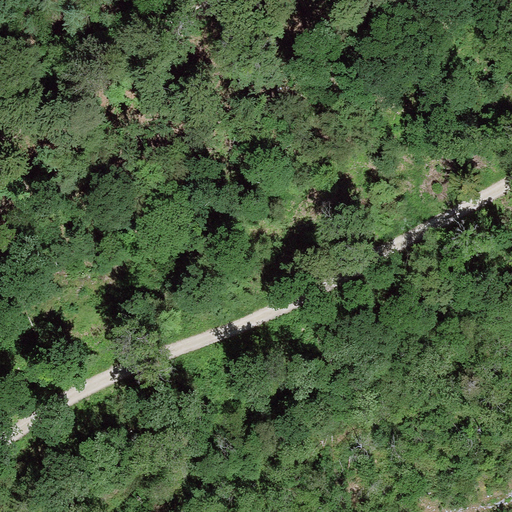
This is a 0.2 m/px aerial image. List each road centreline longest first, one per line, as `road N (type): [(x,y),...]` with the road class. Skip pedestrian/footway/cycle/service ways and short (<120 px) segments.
road 1 (track): [(0,445),(39,415),(295,299),(511,181)]
road 2 (track): [(221,0),(0,129)]
